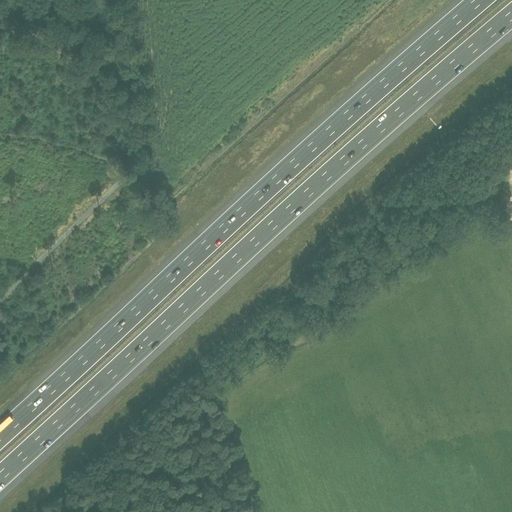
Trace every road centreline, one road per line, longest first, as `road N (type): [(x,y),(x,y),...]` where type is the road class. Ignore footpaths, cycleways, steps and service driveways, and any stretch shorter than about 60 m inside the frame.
road 1 (motorway): [(0,477),(511,16)]
road 2 (motorway): [(481,0),(0,435)]
road 3 (track): [(0,303),(153,155)]
